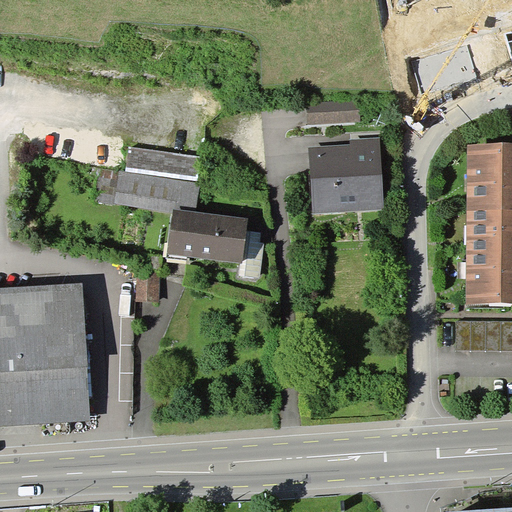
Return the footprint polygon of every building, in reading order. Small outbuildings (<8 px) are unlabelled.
[(511,29),(502,33),(511,64),(511,29)] [(306,106),(308,127),(361,124),(360,102),(306,106)] [(380,146),(315,151),(320,210),(384,205),(380,146)] [(511,152),(473,152),(472,304),(511,304),(511,152)] [(199,182),(117,172),(114,204),(195,214),(199,182)] [(248,223),(180,215),(175,255),(243,264),(248,223)] [(0,426),(91,421),(83,289),(0,294),(0,426)] [(511,323),(455,322),(455,352),(511,353),(511,323)]
